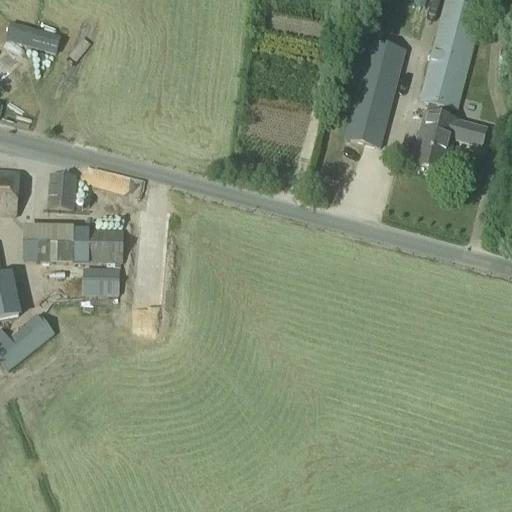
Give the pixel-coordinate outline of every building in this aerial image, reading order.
[(419,0),(409,33),(420,36),(430,0),(419,0)] [(426,109),(450,115),(455,116),(480,18),(444,8),(419,107),(426,109)] [(10,25),(5,44),(55,58),(60,40),(10,25)] [(369,46),(343,144),(379,153),(405,56),(369,46)] [(423,118),(410,169),(444,178),(452,145),(481,153),(486,135),(457,127),(447,124),(450,115),(426,109),(423,118)] [(0,176),(0,219),(13,221),(16,178),(0,176)] [(50,180),(47,213),(73,215),(75,181),(50,180)] [(22,234),(21,266),(120,268),(120,236),(22,234)] [(0,325),(20,321),(11,280),(2,282),(0,274),(0,325)] [(81,274),(80,299),(116,300),(116,275),(81,274)] [(0,334),(0,367),(8,378),(55,340),(37,318),(7,343),(0,334)]
